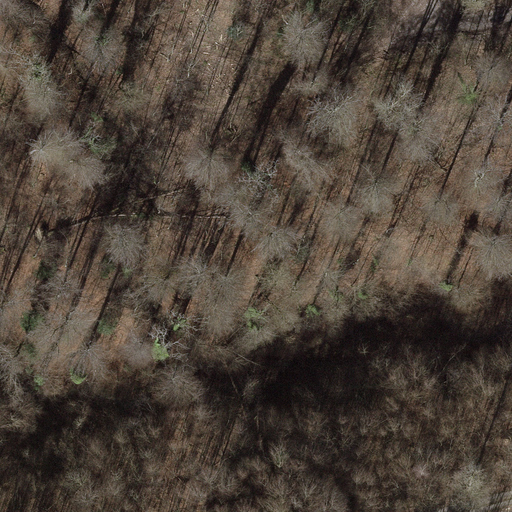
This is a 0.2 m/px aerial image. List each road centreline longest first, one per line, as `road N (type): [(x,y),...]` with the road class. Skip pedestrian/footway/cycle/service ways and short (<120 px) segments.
road 1 (motorway): [(50,511),(363,0)]
road 2 (motorway): [(217,0),(0,354)]
